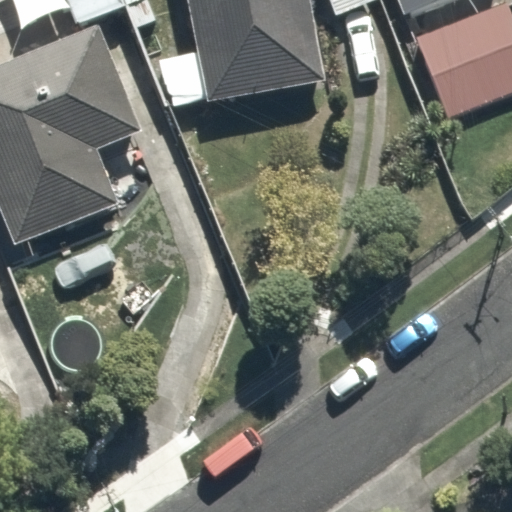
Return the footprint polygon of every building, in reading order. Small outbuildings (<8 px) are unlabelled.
[(116,4),(114,0),(53,0),(65,26),(116,4)] [(314,80),(302,0),(164,0),(172,48),(142,53),(150,104),(314,80)] [(318,0),(324,14),(359,0),(387,0),(395,19),(442,0),(318,0)] [(511,94),(511,32),(499,0),(470,0),(393,31),(432,127),(511,94)] [(91,144),(130,130),(91,22),(0,55),(0,244),(1,247),(114,206),(91,144)]
